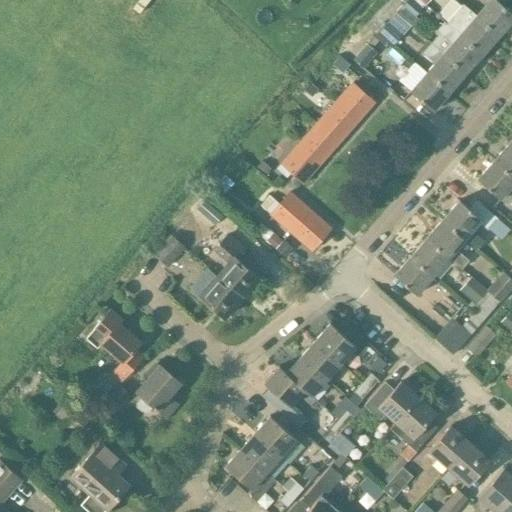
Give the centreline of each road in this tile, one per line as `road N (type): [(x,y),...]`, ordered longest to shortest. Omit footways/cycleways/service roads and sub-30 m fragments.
road 1 (residential): [(340,274),(511,78)]
road 2 (residential): [(511,425),(340,274)]
road 3 (residential): [(233,365),(340,274)]
road 4 (residential): [(186,490),(233,365)]
road 5 (residential): [(233,365),(137,282)]
